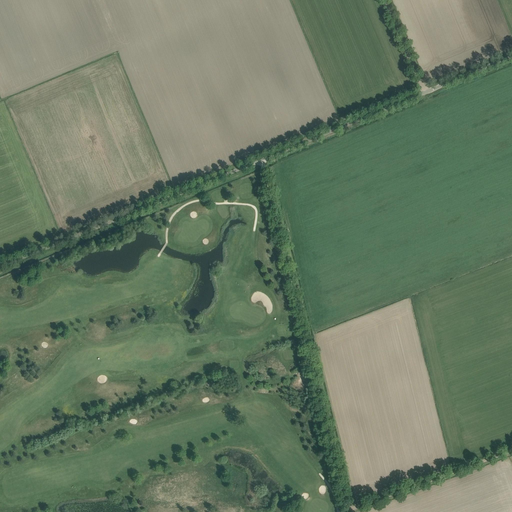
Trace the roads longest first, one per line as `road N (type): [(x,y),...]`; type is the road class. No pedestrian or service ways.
road 1 (unclassified): [(0,266),(511,57)]
road 2 (track): [(511,448),(345,507)]
